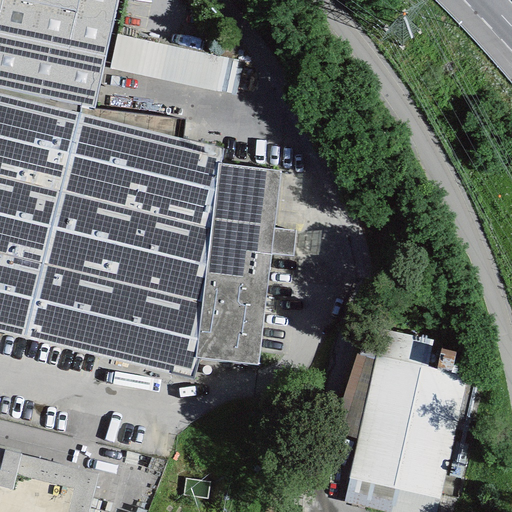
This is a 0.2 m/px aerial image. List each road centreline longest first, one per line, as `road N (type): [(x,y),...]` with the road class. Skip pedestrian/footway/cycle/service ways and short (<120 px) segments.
road 1 (unclassified): [(315,0),(374,67),(463,218),(511,369)]
road 2 (unknown): [(110,84),(298,118)]
